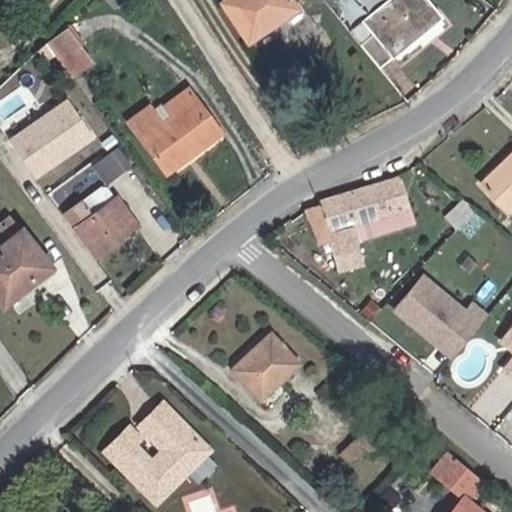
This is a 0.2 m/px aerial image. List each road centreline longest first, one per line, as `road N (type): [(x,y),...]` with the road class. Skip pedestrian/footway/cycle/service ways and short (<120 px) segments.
road 1 (residential): [(243,236),(511,467)]
road 2 (unclassified): [(243,236),(306,185),(428,122),(511,46)]
road 3 (residential): [(123,335),(320,511)]
road 4 (unclassified): [(0,457),(123,335)]
road 5 (unclassified): [(123,335),(243,236)]
